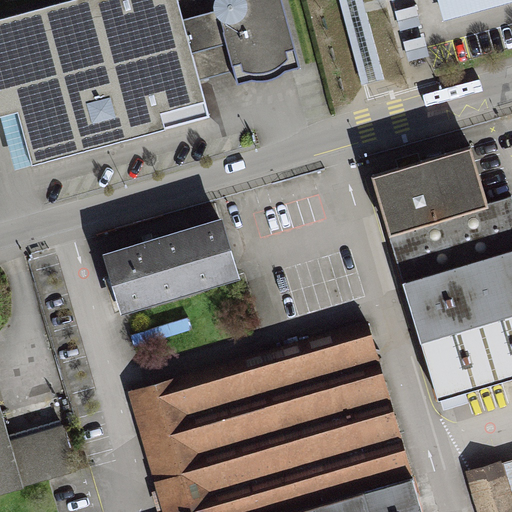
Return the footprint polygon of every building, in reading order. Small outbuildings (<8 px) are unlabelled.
[(164,0),(47,0),(0,12),(0,135),(10,174),(194,127),(184,85),(281,60),(265,0),(185,0),(187,9),(168,13),(164,0)] [(384,79),(362,0),(339,0),(362,85),(384,79)] [(467,149),(370,176),(431,397),(511,374),(511,204),(510,197),(483,204),(467,149)] [(221,222),(103,257),(115,296),(120,316),(238,279),(221,222)] [(418,511),(362,318),(126,387),(162,511),(418,511)] [(0,417),(0,489),(74,465),(59,418),(5,435),(0,417)] [(511,511),(511,454),(464,466),(475,511),(511,511)]
